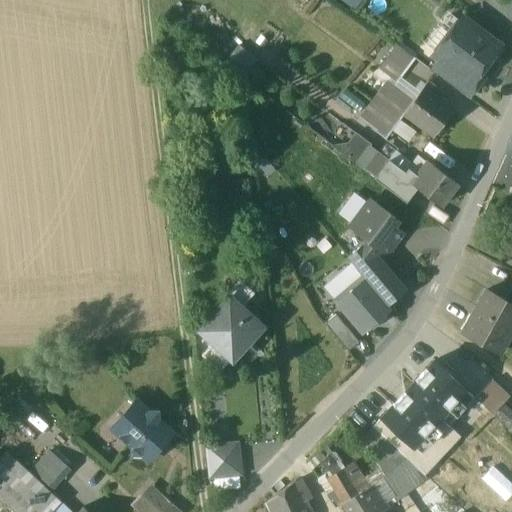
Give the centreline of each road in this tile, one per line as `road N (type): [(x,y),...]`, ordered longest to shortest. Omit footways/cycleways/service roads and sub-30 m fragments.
road 1 (residential): [(238,511),(410,335),(511,110)]
road 2 (track): [(200,482),(145,0)]
